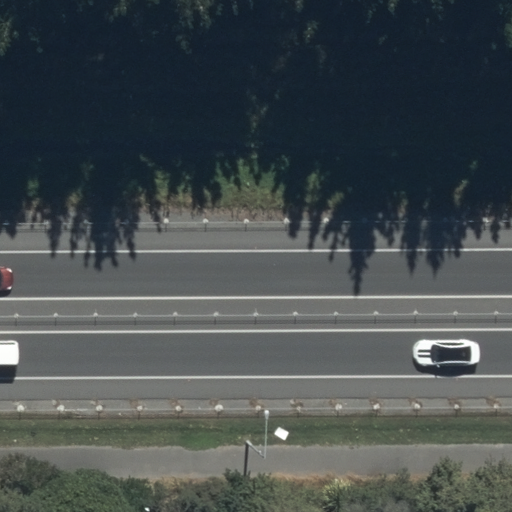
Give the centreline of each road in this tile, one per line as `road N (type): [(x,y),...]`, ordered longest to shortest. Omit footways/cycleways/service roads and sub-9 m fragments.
road 1 (trunk): [(0,275),(511,272)]
road 2 (trunk): [(511,351),(0,354)]
